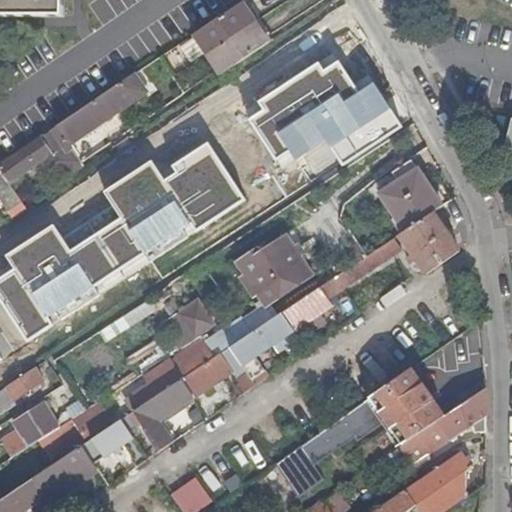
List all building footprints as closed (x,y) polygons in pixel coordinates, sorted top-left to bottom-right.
[(62,0),(0,0),(0,16),(63,17),(62,0)] [(247,0),(199,32),(225,73),(275,39),(249,0),(247,0)] [(86,132),(90,129),(142,94),(130,78),(0,166),(0,171),(9,184),(39,164),(52,155),(58,163),(65,174),(82,163),(69,144),(86,132)] [(52,155),(39,164),(44,172),(58,163),(52,155)] [(418,170),(412,161),(388,176),(394,186),(418,170)] [(84,167),(82,163),(65,174),(67,178),(84,167)] [(418,170),(394,186),(379,195),(404,233),(433,214),(443,208),(418,170)] [(1,200),(14,192),(9,184),(0,171),(0,200),(0,201),(1,200)] [(183,198),(167,172),(159,178),(175,203),(183,198)] [(8,212),(21,203),(14,192),(1,200),(8,212)] [(460,252),(433,214),(404,233),(400,236),(413,256),(407,260),(410,266),(417,261),(426,276),(460,252)] [(287,242),(302,264),(310,258),(292,231),(284,236),(287,242)] [(235,263),(241,272),(287,242),(284,236),(256,255),(254,252),(235,263)] [(331,282),(339,294),(402,252),(394,240),(331,282)] [(302,264),(287,242),(241,272),(264,307),(267,305),(310,276),(302,264)] [(339,294),(331,282),(320,289),(328,301),(339,294)] [(172,294),(168,287),(158,294),(162,300),(172,294)] [(328,301),(320,289),(276,318),(251,335),(241,341),(254,359),(273,347),(292,334),(313,320),(320,315),(333,307),(328,301)] [(199,303),(182,315),(196,334),(212,322),(199,303)] [(251,335),(276,318),(267,305),(264,307),(242,322),(251,335)] [(168,332),(180,351),(199,339),(196,334),(182,315),(181,313),(162,324),(168,332)] [(324,321),(320,315),(313,320),(317,326),(324,321)] [(240,319),(203,344),(208,352),(214,359),(221,355),(241,341),(251,335),(242,322),(240,319)] [(154,341),(166,360),(180,351),(168,332),(154,341)] [(296,340),(292,334),(273,347),(277,353),(296,340)] [(199,358),(208,352),(203,344),(200,340),(175,357),(182,369),(199,358)] [(221,355),(233,373),(239,381),(231,386),(239,397),(266,379),(254,359),(241,341),(221,355)] [(204,366),(214,359),(208,352),(199,358),(204,366)] [(140,434),(154,455),(167,447),(156,430),(154,426),(175,412),(177,415),(184,412),(181,408),(193,400),(226,378),(233,373),(221,355),(214,359),(204,366),(141,408),(126,418),(134,430),(138,436),(140,434)] [(141,408),(204,366),(199,358),(182,369),(178,371),(171,361),(144,379),(149,386),(134,396),(141,408)] [(44,382),(35,369),(0,391),(0,414),(15,405),(14,402),(44,382)] [(370,399),(387,423),(428,394),(412,370),(370,399)] [(239,381),(233,373),(226,378),(231,386),(239,381)] [(478,434),(486,434),(486,390),(445,418),(402,446),(399,448),(411,466),(474,425),(478,434)] [(445,418),(428,394),(387,423),(402,446),(445,418)] [(193,400),(181,408),(184,412),(196,404),(193,400)] [(66,412),(72,421),(85,412),(80,403),(66,412)] [(110,422),(98,404),(85,412),(72,421),(70,421),(83,441),(110,422)] [(59,429),(56,425),(43,406),(13,424),(17,430),(0,440),(0,442),(10,459),(59,429)] [(372,425),(359,407),(357,408),(300,448),(313,465),(372,425)] [(156,430),(177,415),(175,412),(154,426),(156,430)] [(60,422),(56,425),(59,429),(68,423),(65,417),(59,420),(60,422)] [(126,418),(121,421),(129,433),(134,430),(126,418)] [(0,511),(24,511),(28,509),(29,511),(72,511),(73,511),(62,495),(58,489),(75,478),(79,484),(85,480),(81,474),(93,466),(122,447),(132,461),(130,462),(134,469),(147,460),(129,433),(121,421),(42,474),(50,486),(30,500),(21,487),(0,501),(0,511)] [(461,476),(473,468),(463,453),(377,511),(410,511),(411,511),(410,511),(445,511),(462,501),(461,476)] [(97,472),(93,466),(81,474),(85,480),(97,472)] [(30,500),(50,486),(42,474),(21,487),(30,500)] [(185,511),(200,511),(216,501),(198,476),(172,494),(185,511)] [(62,495),(79,484),(75,478),(58,489),(62,495)] [(351,511),(338,493),(328,500),(336,511),(351,511)] [(328,511),(322,502),(309,511),(328,511)]
